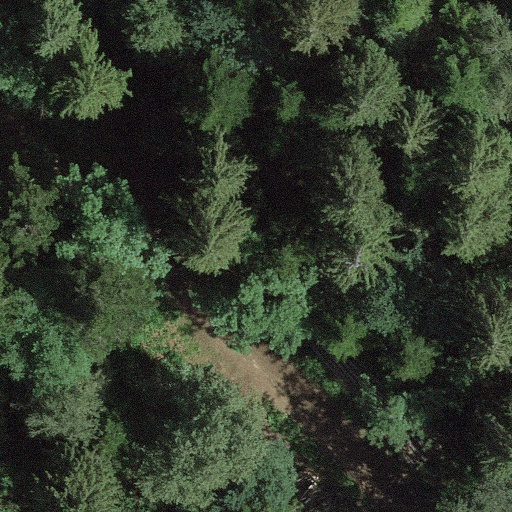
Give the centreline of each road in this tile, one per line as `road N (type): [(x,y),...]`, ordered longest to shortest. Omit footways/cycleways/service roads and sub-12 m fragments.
road 1 (track): [(0,129),(155,271),(198,299),(246,373),(389,511)]
road 2 (track): [(198,299),(27,0)]
